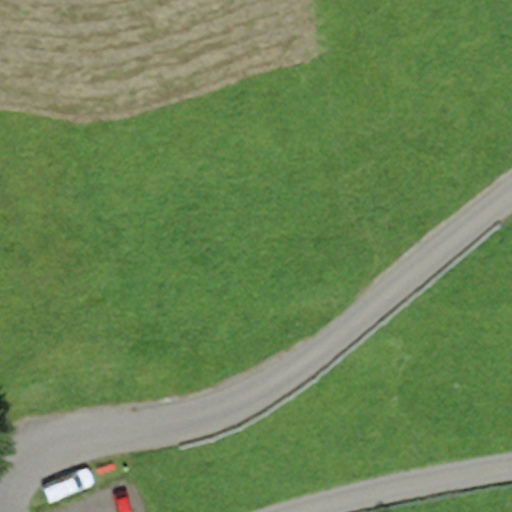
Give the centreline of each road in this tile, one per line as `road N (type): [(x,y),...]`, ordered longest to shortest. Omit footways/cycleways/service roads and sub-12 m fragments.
road 1 (residential): [(0,486),(17,461),(67,434),(249,397),(329,347),(511,193)]
road 2 (residential): [(511,471),(320,511)]
